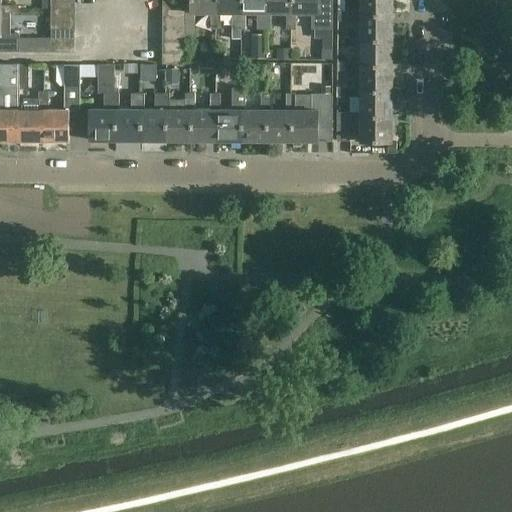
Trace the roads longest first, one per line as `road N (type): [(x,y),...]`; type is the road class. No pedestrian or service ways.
road 1 (residential): [(0,174),(364,179),(408,167),(429,147)]
road 2 (residential): [(429,147),(428,0)]
